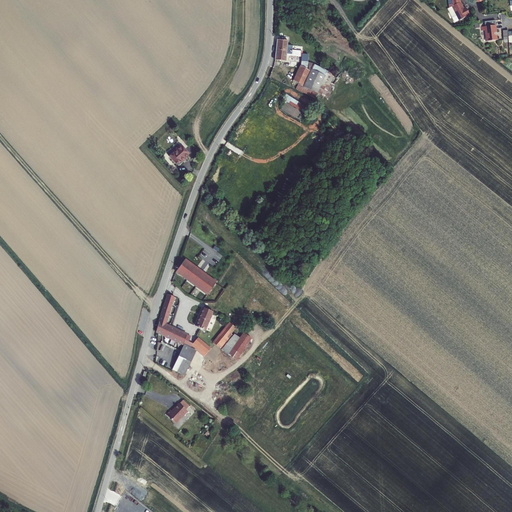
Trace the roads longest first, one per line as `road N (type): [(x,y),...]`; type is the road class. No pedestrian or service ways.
road 1 (residential): [(98,511),(187,210),(220,135),(262,72),(270,0)]
road 2 (track): [(156,307),(0,137)]
